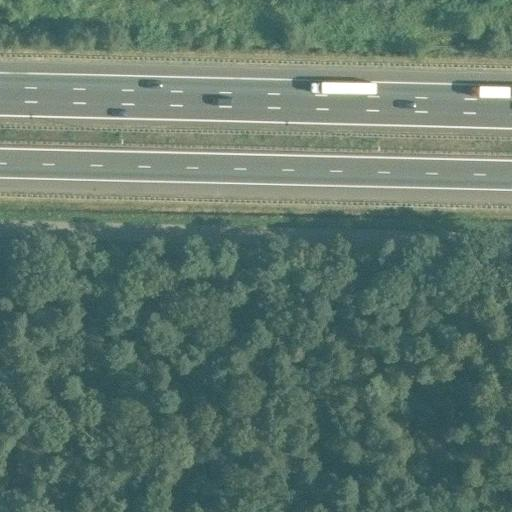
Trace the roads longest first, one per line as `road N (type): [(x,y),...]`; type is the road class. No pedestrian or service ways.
road 1 (motorway): [(511,104),(0,91)]
road 2 (unclassified): [(0,228),(511,240)]
road 3 (motorway): [(0,164),(511,175)]
